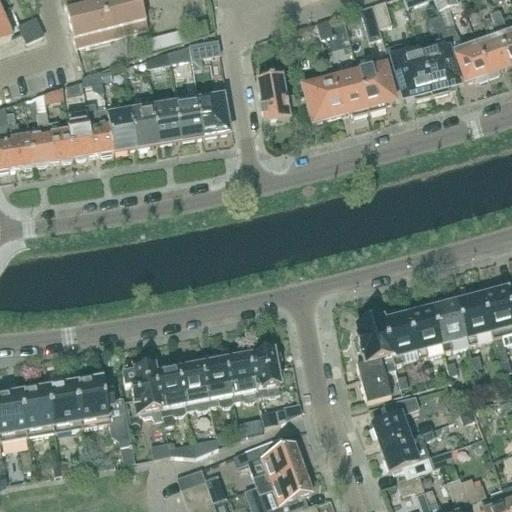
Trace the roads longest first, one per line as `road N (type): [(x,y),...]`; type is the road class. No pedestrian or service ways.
road 1 (residential): [(0,342),(300,293)]
road 2 (residential): [(511,120),(250,190)]
road 3 (residential): [(250,190),(85,222),(0,229)]
road 4 (residential): [(365,511),(300,293)]
road 5 (residential): [(300,293),(511,237)]
road 6 (residential): [(250,190),(228,40),(277,24)]
